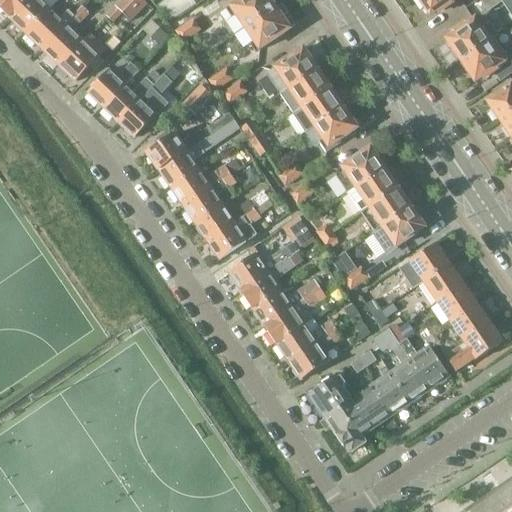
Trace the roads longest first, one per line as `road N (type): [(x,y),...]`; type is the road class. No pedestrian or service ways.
road 1 (residential): [(350,511),(161,233),(0,40)]
road 2 (secondary): [(511,244),(344,0)]
road 3 (residential): [(360,511),(511,405)]
